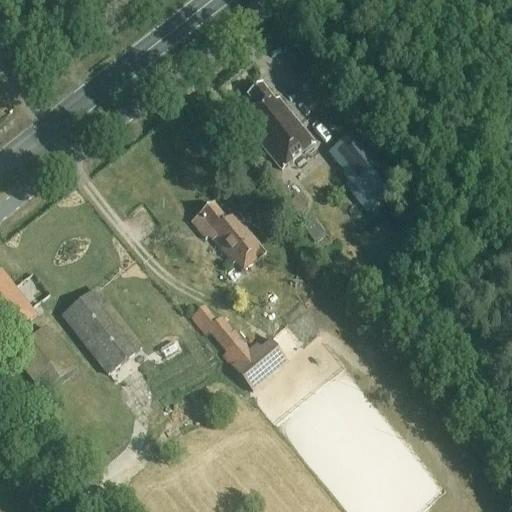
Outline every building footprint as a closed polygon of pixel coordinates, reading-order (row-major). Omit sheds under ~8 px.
[(275,105),(260,87),(248,97),(252,102),(239,113),(250,127),(247,131),(281,173),(313,145),(278,102),(275,105)] [(373,210),(403,185),(359,131),(328,156),(344,176),(373,210)] [(290,199),(280,186),(270,193),(280,207),(290,199)] [(234,218),(230,222),(225,225),(212,208),(198,219),(199,220),(191,227),(203,243),(208,239),(231,267),(234,265),(242,275),(263,258),(262,256),(263,255),(234,218)] [(0,339),(3,344),(36,317),(1,273),(0,273),(0,339)] [(108,378),(141,352),(94,293),(61,319),(108,378)] [(203,310),(191,320),(190,321),(204,339),(208,336),(225,357),(240,345),(221,322),(216,326),(203,310)] [(41,397),(76,369),(46,331),(11,358),(41,397)] [(225,357),(222,360),(252,396),(288,366),(266,338),(264,340),(267,345),(260,351),(256,347),(247,354),(240,345),(225,357)] [(140,379),(152,397),(197,368),(185,349),(140,379)]
